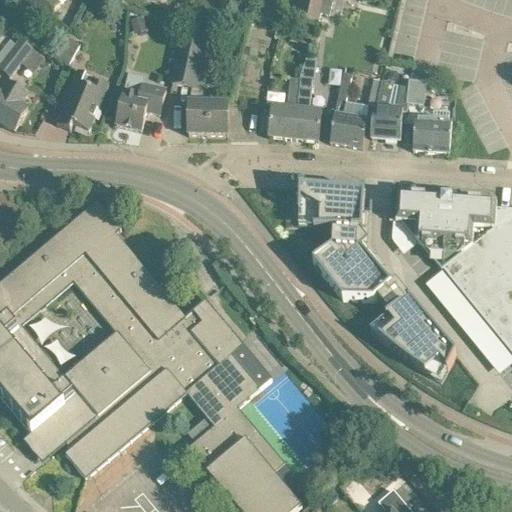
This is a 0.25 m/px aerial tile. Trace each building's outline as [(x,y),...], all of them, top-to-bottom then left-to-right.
[(26,0),(25,2),(51,20),(61,7),(52,0),(51,0),(26,0)] [(323,0),(302,0),(299,18),(318,22),(323,0)] [(333,3),(324,1),(321,15),(320,18),(330,20),(333,3)] [(299,18),(297,17),(291,43),(311,48),(318,25),(318,22),(299,18)] [(131,24),(136,38),(149,35),(145,20),(131,24)] [(0,69),(16,50),(2,39),(0,42),(0,69)] [(183,40),(172,87),(173,87),(178,88),(192,91),(194,92),(202,57),(211,60),(214,47),(183,40)] [(56,63),(70,69),(82,49),(68,41),(56,63)] [(3,75),(13,83),(35,55),(25,47),(3,75)] [(301,83),(294,143),(319,145),(322,116),(323,110),(311,109),(316,64),(307,63),(301,83)] [(57,128),(71,134),(73,128),(89,135),(109,88),(79,75),(72,94),(67,92),(57,109),(64,112),(57,128)] [(336,117),(331,146),(363,152),(368,123),(367,122),(343,118),(346,105),(352,78),(345,76),(336,117)] [(270,140),(294,143),(301,83),(291,82),(288,107),(293,107),(293,113),(273,110),(270,140)] [(369,108),(377,110),(383,84),(375,82),(369,108)] [(0,125),(15,135),(29,112),(27,111),(28,109),(23,107),(29,96),(8,83),(1,94),(0,93),(0,125)] [(383,84),(377,110),(373,125),(372,141),(401,143),(403,114),(407,115),(408,106),(409,94),(409,90),(401,90),(399,110),(390,109),(395,87),(383,84)] [(409,88),(409,90),(409,94),(408,106),(424,107),(425,85),(409,84),(409,88)] [(117,128),(142,134),(147,115),(161,118),(167,92),(143,87),(141,95),(125,91),(117,128)] [(189,138),(228,139),(229,105),(189,104),(189,138)] [(414,154),(450,157),(452,125),(449,125),(450,114),(434,113),(434,124),(416,122),(414,154)] [(443,272),(449,279),(511,356),(511,212),(497,211),(496,211),(491,205),(491,204),(459,202),(459,203),(453,202),(453,196),(443,195),(443,201),(436,201),(437,200),(400,197),(400,192),(392,191),(390,223),(396,223),(396,225),(401,225),(421,248),(442,273),(443,272)] [(365,196),(301,192),(299,215),(315,216),(314,231),(334,232),(333,251),(313,266),(343,303),(375,304),(378,302),(390,317),(370,334),(379,342),(393,353),(403,361),(413,368),(425,376),(441,385),(457,358),(397,285),(368,250),(369,216),(363,216),(365,196)] [(87,482),(188,398),(207,421),(189,436),(197,445),(188,453),(237,511),(300,511),(303,510),(275,477),(286,468),(249,423),(239,412),(261,393),(273,383),(244,349),(206,304),(186,321),(117,237),(122,233),(98,205),(0,288),(0,398),(32,437),(48,424),(66,446),(72,453),(66,458),(87,482)] [(371,462),(378,471),(388,482),(396,475),(379,455),(371,462)] [(384,511),(409,511),(394,493),(379,506),(384,511)]
